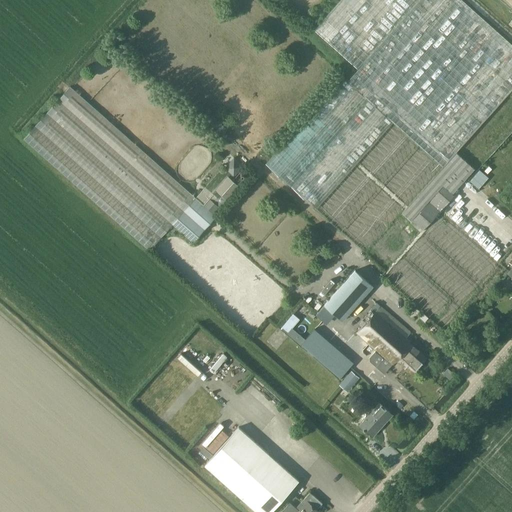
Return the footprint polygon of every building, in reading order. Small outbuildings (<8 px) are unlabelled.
[(511,89),(511,44),(462,0),(419,0),(358,69),(348,81),(272,168),(367,253),(403,212),(413,221),(411,222),(422,232),(457,188),(475,168),(457,152),(511,89)] [(339,0),(314,29),(358,69),(419,0),(339,0)] [(195,197),(70,86),(24,138),(149,250),(167,230),(195,197)] [(224,168),(233,176),(243,165),(234,157),(224,168)] [(216,189),(227,199),(239,185),(228,175),(216,189)] [(195,197),(167,230),(171,234),(176,229),(192,243),(216,216),(213,213),(219,206),(213,201),(217,196),(205,186),(195,197)] [(343,320),(373,286),(355,270),(325,304),(343,320)] [(326,291),(337,277),(333,274),(322,288),(326,291)] [(412,373),(426,358),(405,339),(411,332),(403,325),(381,306),(356,333),(384,358),(369,375),(377,382),(397,360),(412,373)] [(282,324),(287,330),(300,319),(295,312),(282,324)] [(308,335),(304,332),(298,339),(311,350),(324,336),(315,328),(308,335)] [(326,342),(336,351),(346,340),(337,331),(326,342)] [(215,370),(228,355),(224,351),(212,366),(215,370)] [(340,351),(334,359),(348,369),(354,361),(340,351)] [(351,387),(359,378),(351,371),(343,380),(351,387)] [(373,437),(393,415),(379,403),(359,425),(373,437)] [(228,433),(222,428),(225,424),(220,420),(202,442),(214,452),(227,437),(226,435),(228,433)] [(259,511),(270,511),(299,480),(239,426),(205,464),(259,511)] [(318,511),(319,511),(308,500),(297,511),(318,511)]
